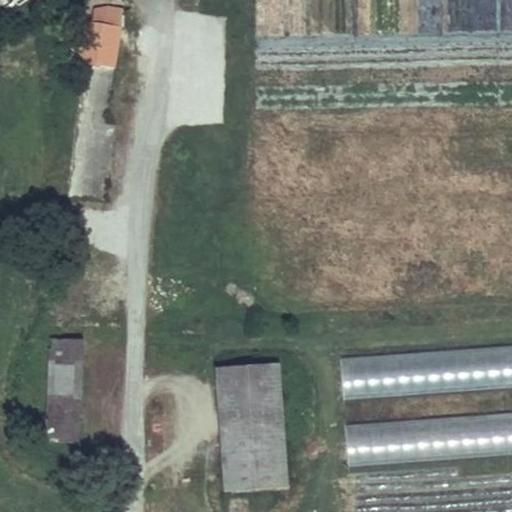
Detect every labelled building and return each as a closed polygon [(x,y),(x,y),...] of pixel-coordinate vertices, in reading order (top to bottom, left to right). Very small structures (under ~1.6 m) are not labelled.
[(78,62),(114,68),(121,27),(84,21),(78,62)] [(83,344),(50,342),(47,442),(79,444),(83,344)] [(511,344),(340,351),(341,394),(511,388),(511,344)] [(218,371),(226,492),(288,487),(280,366),(218,371)] [(346,463),(511,454),(511,411),(344,420),(346,463)] [(116,479),(116,459),(97,459),(97,474),(96,479),(116,479)]
